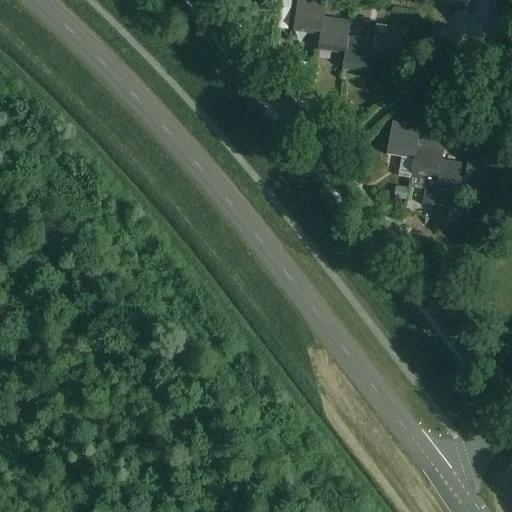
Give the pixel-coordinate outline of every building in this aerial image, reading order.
[(294,30),(293,33),(315,36),(321,37),(323,19),(325,4),(298,0),(294,30)] [(319,49),(319,51),(339,54),(345,55),(347,38),(349,22),(323,19),(321,37),(319,49)] [(372,56),(371,59),(393,62),(398,63),(403,30),(376,27),(374,41),(372,56)] [(343,68),(343,70),(363,73),(370,74),(371,59),(372,56),(374,41),(347,38),(345,55),(343,68)] [(387,152),(386,155),(407,159),(414,160),(416,142),(419,127),(392,122),(387,152)] [(412,173),(411,175),(432,178),(437,179),(441,161),(443,147),(416,142),(414,160),(412,173)] [(465,181),(464,184),(485,188),(491,189),(497,156),(470,151),(467,166),(465,181)] [(435,192),(435,194),(456,198),(462,199),(464,184),(465,181),(467,166),(441,161),(437,179),(435,192)]
